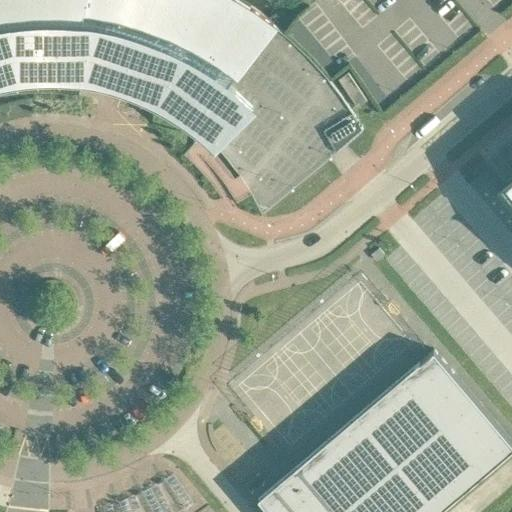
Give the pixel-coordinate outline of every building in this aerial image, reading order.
[(274,23),(273,23),(253,7),(252,8),(249,6),(251,4),(245,0),(0,0),(0,75),(17,72),(39,70),(53,69),(55,69),(57,68),(59,67),(60,66),(61,64),(61,62),(106,68),(128,74),(149,82),(169,92),(188,103),(205,116),(224,133),(253,104),(227,81),(237,68),(238,69),(274,23)] [(367,99),(348,72),(339,78),(357,106),(367,99)] [(300,186),(371,132),(350,104),(336,115),(343,123),(305,153),(312,161),(292,176),(300,186)] [(234,201),(248,188),(206,143),(192,156),(234,201)] [(511,172),(502,181),(511,192),(511,172)] [(511,440),(434,348),(260,496),(273,511),(435,511),(511,447),(511,440)]
